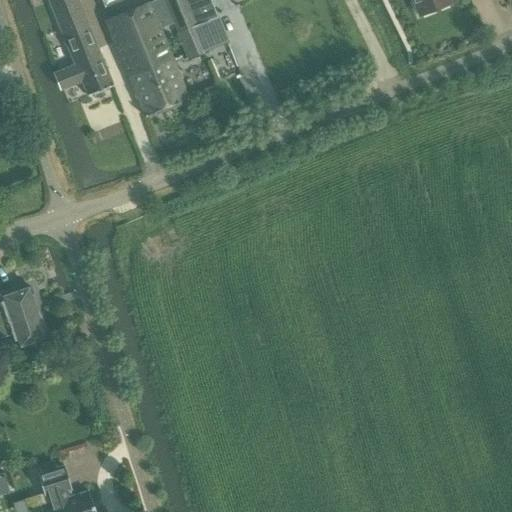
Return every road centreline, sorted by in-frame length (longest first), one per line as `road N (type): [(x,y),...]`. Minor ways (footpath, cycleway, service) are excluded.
road 1 (unclassified): [(77,214),(511,42)]
road 2 (unclassified): [(63,219),(154,511)]
road 3 (unclassified): [(0,22),(63,219)]
